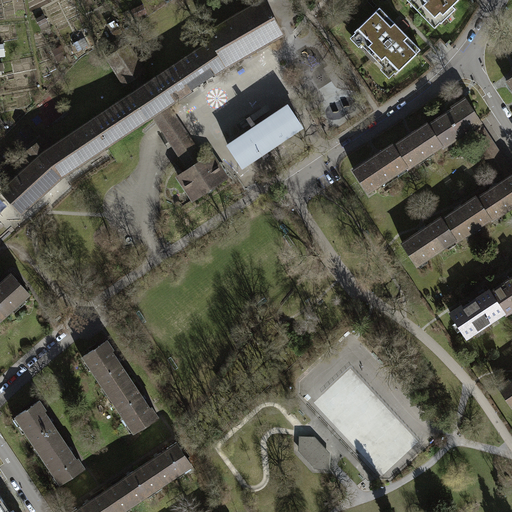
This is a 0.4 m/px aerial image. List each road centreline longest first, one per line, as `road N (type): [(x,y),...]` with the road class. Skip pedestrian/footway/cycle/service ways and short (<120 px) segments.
road 1 (residential): [(292,184),(466,61)]
road 2 (residential): [(0,398),(91,319)]
